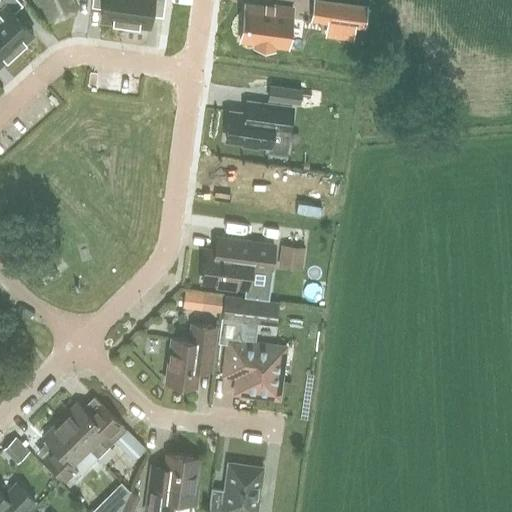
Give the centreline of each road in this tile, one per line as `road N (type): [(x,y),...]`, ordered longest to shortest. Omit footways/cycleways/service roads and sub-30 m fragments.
road 1 (residential): [(80,343),(160,264),(192,70)]
road 2 (residential): [(286,432),(159,418),(80,343)]
road 3 (residential): [(0,115),(65,59),(192,70)]
